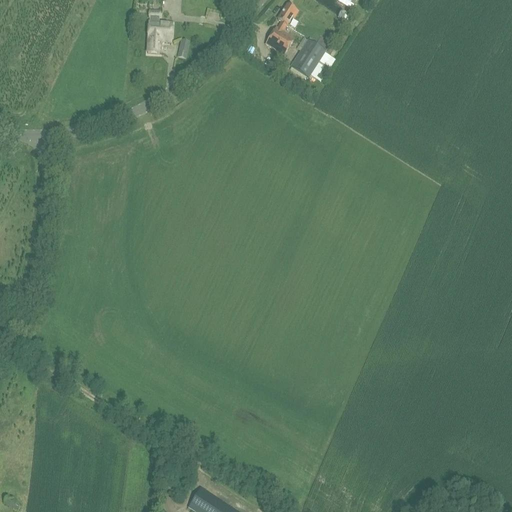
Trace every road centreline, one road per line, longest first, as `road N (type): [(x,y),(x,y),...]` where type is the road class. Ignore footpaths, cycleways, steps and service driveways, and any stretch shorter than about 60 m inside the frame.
road 1 (track): [(266,511),(6,342)]
road 2 (tertiary): [(47,136),(100,126),(170,94),(263,0)]
road 3 (unclassified): [(0,354),(40,264),(47,136)]
